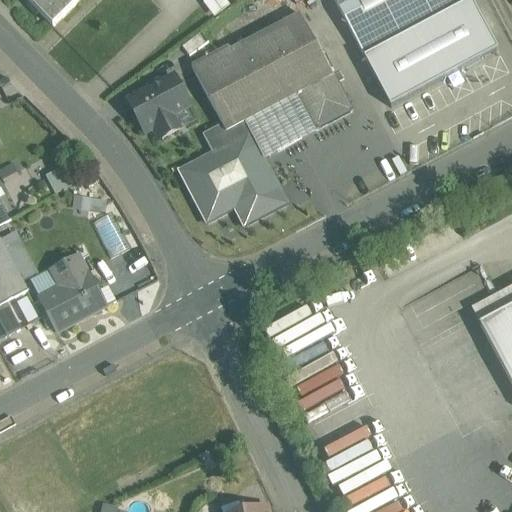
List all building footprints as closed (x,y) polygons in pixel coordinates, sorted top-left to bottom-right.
[(34,0),(29,5),(53,29),(82,0),(34,0)] [(470,0),(333,0),(364,58),(471,1),(470,0)] [(301,16),(230,53),(229,50),(192,69),(222,127),(226,134),(245,124),(298,96),(333,77),(301,16)] [(202,35),(182,49),(190,59),(209,44),(202,35)] [(333,77),(298,96),(312,122),(317,131),(352,113),(333,77)] [(174,79),(128,103),(144,133),(154,128),(157,133),(163,135),(173,129),(175,123),(172,118),(190,109),(174,79)] [(298,96),(245,124),(259,151),(312,122),(298,96)] [(222,127),(203,137),(212,155),(207,158),(206,158),(179,173),(207,226),(235,211),(244,229),(288,206),(259,152),(260,152),(259,151),(245,124),(226,134),(222,127)] [(0,242),(0,268),(11,263),(0,242)] [(79,259),(52,274),(60,290),(40,301),(58,334),(106,309),(79,259)] [(11,263),(0,268),(0,309),(6,306),(28,294),(11,263)] [(511,295),(474,315),(480,327),(480,326),(511,309),(511,295)] [(6,306),(0,309),(0,343),(20,332),(6,306)] [(511,309),(480,326),(480,327),(511,386),(511,309)] [(244,495),(221,501),(223,511),(245,511),(248,511),(244,495)]
